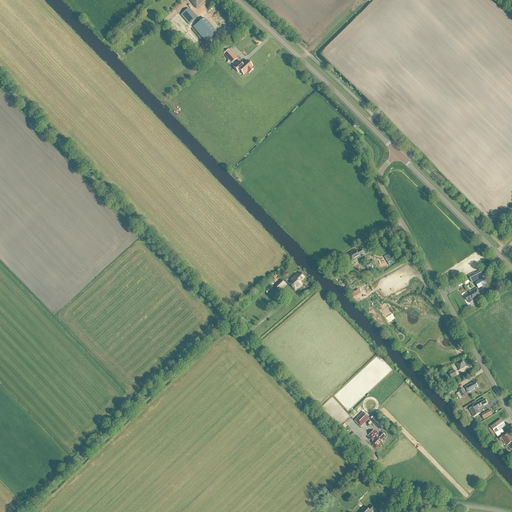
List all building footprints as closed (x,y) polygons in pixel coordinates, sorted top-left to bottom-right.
[(188,0),(196,8),(205,0),(188,0)] [(189,25),(196,18),(188,9),(181,15),(189,25)] [(206,43),(216,34),(203,19),(193,28),(206,43)] [(204,44),(196,51),(201,57),(209,50),(204,44)] [(258,63),(262,59),(261,58),(262,57),(257,52),(248,61),(252,66),(257,62),(258,63)] [(231,64),(236,59),(232,55),(227,60),(231,64)] [(247,61),(242,66),(239,62),(233,68),(238,73),(240,71),(243,75),(247,72),(249,73),(253,70),(251,68),(252,67),(247,61)] [(364,254),(362,250),(358,252),(356,250),(347,255),(352,263),(360,258),(360,256),(364,254)] [(474,272),(468,275),(472,283),(478,280),(477,279),(476,276),(475,274),(474,272)] [(295,291),(302,284),(300,282),(304,278),(300,273),(288,284),(295,291)] [(478,289),(484,286),(481,279),(474,282),(478,289)] [(275,286),(279,291),(285,284),(281,280),(275,286)] [(268,294),(274,288),(270,284),(264,290),(268,294)] [(359,289),(351,294),(354,298),(362,293),(359,289)] [(469,304),(481,297),(477,289),(464,296),(465,297),(465,298),(467,301),(468,301),(469,304)] [(460,371),(466,367),(463,361),(456,364),(460,371)] [(451,379),(457,376),(454,371),(449,373),(451,379)] [(478,387),(475,383),(472,385),(471,384),(465,388),(468,393),(475,390),(474,389),(478,387)] [(487,404),(485,399),(481,401),(473,405),(474,407),(469,410),(474,417),(480,414),(478,410),(484,406),(487,404)] [(481,414),(484,419),(493,414),(491,409),(481,414)] [(361,427),(370,419),(364,413),(355,421),(361,427)] [(375,416),(371,421),(378,428),(381,430),(385,426),(382,423),(375,416)] [(495,434),(506,426),(501,420),(490,427),(495,434)] [(379,435),(374,430),(368,436),(373,441),(371,443),(376,449),(383,443),(381,441),(385,437),(381,433),(379,435)] [(511,435),(508,430),(502,435),(503,435),(498,438),(500,441),(502,440),(510,451),(511,451),(511,450),(511,435)]
